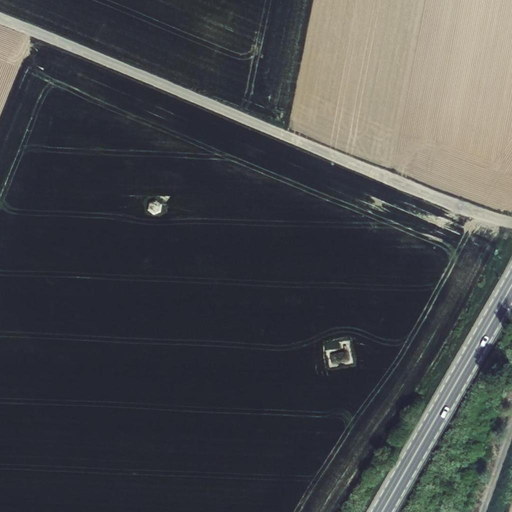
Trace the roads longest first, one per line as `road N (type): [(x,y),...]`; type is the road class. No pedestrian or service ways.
road 1 (track): [(511,222),(0,18)]
road 2 (secondary): [(511,284),(381,511)]
